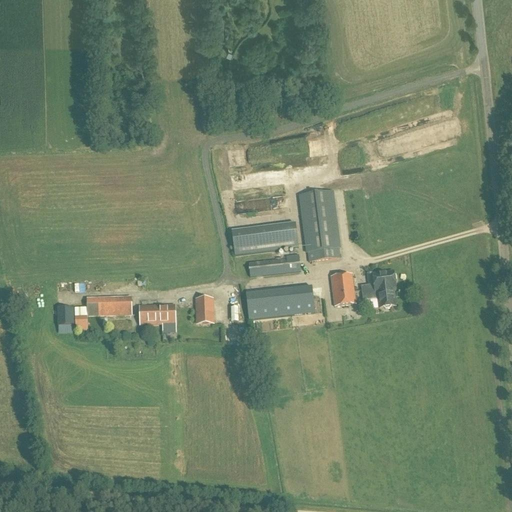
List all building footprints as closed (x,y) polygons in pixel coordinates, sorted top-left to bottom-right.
[(331,193),(301,197),(305,228),(309,264),(340,260),(335,224),(331,193)] [(296,233),(286,234),(233,240),(235,258),(288,251),(298,249),(296,233)] [(298,256),(288,257),(288,258),(286,258),(286,260),(248,264),(250,279),(290,274),(300,273),(298,256)] [(393,276),(393,274),(373,276),(374,286),(361,288),(363,302),(378,300),(380,309),(383,309),(385,310),(389,310),(391,308),(395,307),(392,287),(395,287),(394,283),(396,281),(395,277),(393,276)] [(356,306),(354,296),(351,276),(331,278),(335,309),(356,306)] [(312,289),(301,290),(290,291),(292,317),(315,315),(313,299),(312,289)] [(87,310),(75,310),(76,326),(76,332),(78,332),(88,332),(87,319),(99,318),(119,318),(119,317),(132,317),(132,311),(131,298),(120,299),(107,299),(97,299),(87,300),(87,310)] [(213,325),(212,301),(196,302),(197,325),(213,325)] [(140,309),(141,326),(175,325),(174,308),(140,309)] [(72,310),(58,311),(59,327),(73,326),(73,325),(72,310)]
